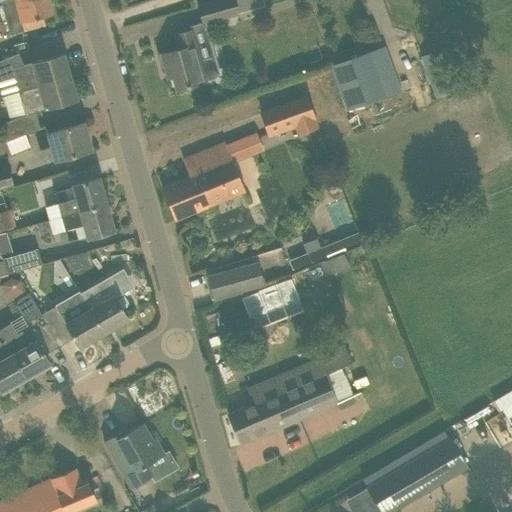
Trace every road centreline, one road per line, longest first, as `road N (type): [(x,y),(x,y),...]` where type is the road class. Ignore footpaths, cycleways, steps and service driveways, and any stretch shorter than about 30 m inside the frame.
road 1 (unclassified): [(175,338),(100,23)]
road 2 (residential): [(0,436),(175,338)]
road 3 (unclassified): [(230,511),(175,338)]
